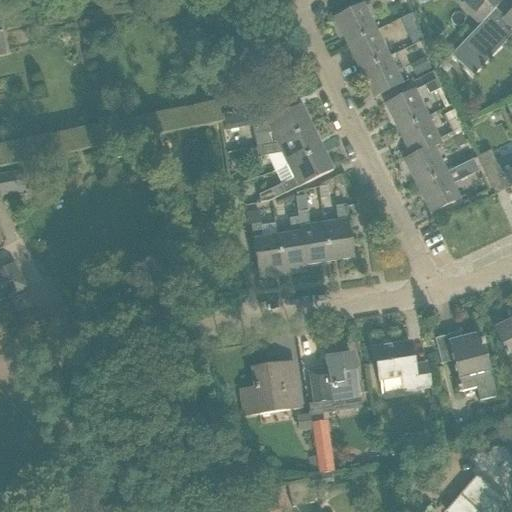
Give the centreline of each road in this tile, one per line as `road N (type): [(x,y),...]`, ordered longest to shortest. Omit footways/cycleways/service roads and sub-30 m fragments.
road 1 (residential): [(0,359),(433,297)]
road 2 (residential): [(433,297),(293,0)]
road 3 (unclassified): [(139,511),(0,370)]
